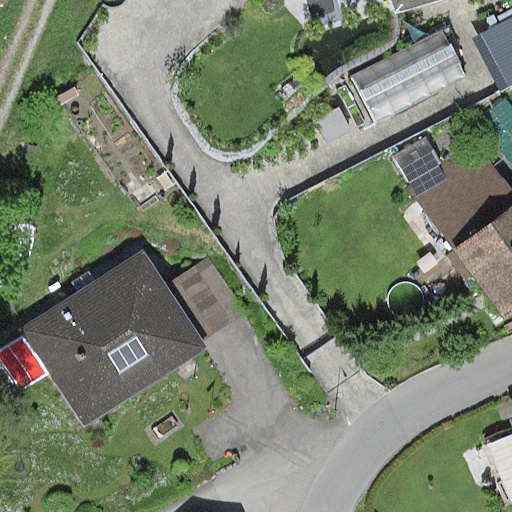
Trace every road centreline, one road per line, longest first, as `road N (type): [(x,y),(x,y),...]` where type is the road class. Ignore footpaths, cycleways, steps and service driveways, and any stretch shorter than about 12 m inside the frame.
road 1 (residential): [(320,511),(323,493),(360,439),(511,365)]
road 2 (track): [(323,493),(237,494),(199,511)]
